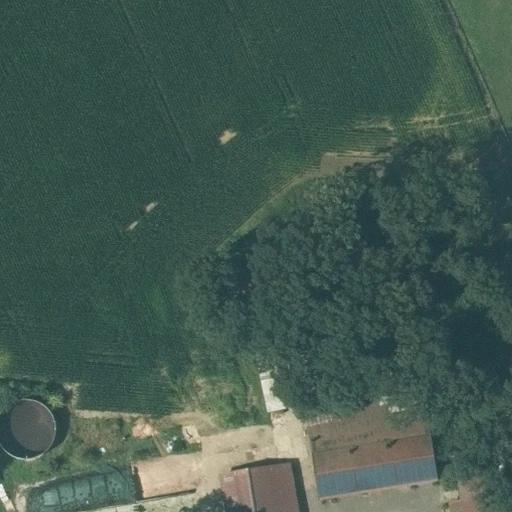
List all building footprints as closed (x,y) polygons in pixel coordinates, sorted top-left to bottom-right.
[(289,406),(260,266),(241,270),(270,410),(289,406)] [(62,436),(39,392),(2,412),(26,456),(62,436)] [(405,415),(294,432),(305,511),(330,511),(418,499),(405,415)] [(453,511),(502,511),(500,462),(459,464),(461,498),(452,499),(453,511)] [(282,511),(275,470),(204,482),(209,511),(282,511)] [(69,481),(21,489),(25,511),(73,511),(74,511),(69,481)]
